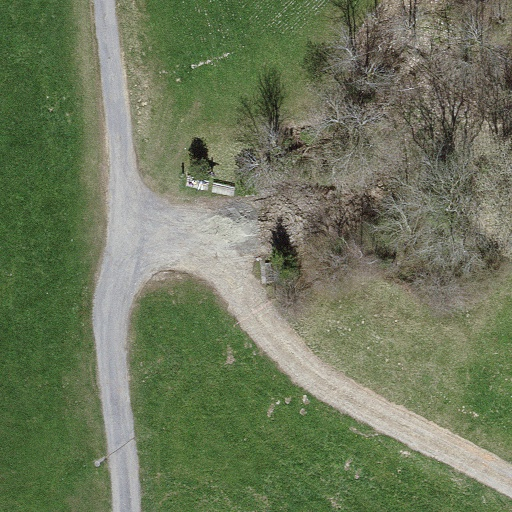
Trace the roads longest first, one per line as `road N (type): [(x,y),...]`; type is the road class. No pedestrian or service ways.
road 1 (track): [(121,511),(102,0)]
road 2 (track): [(111,246),(215,259),(269,339),(364,419),(511,496)]
